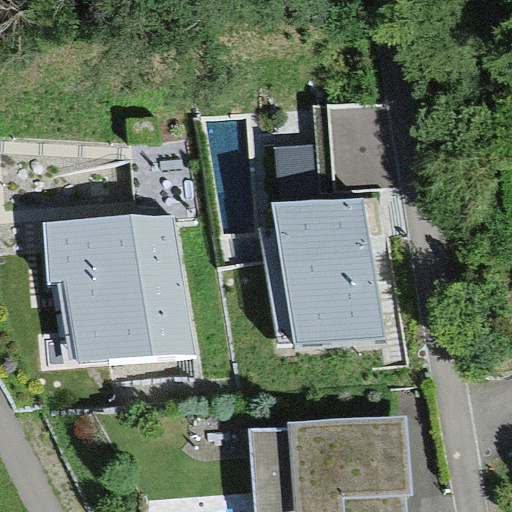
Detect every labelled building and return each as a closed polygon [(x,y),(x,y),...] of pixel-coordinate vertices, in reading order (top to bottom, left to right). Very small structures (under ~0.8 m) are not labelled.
[(349,108),(314,109),(321,196),(364,193),(349,108)] [(367,207),(273,216),(295,358),(388,349),(367,207)] [(385,210),(369,213),(398,351),(414,347),(385,210)] [(177,220),(43,231),(46,292),(66,291),(77,372),(198,359),(177,220)] [(410,421),(247,431),(252,511),(410,511),(410,502),(416,502),(410,421)]
